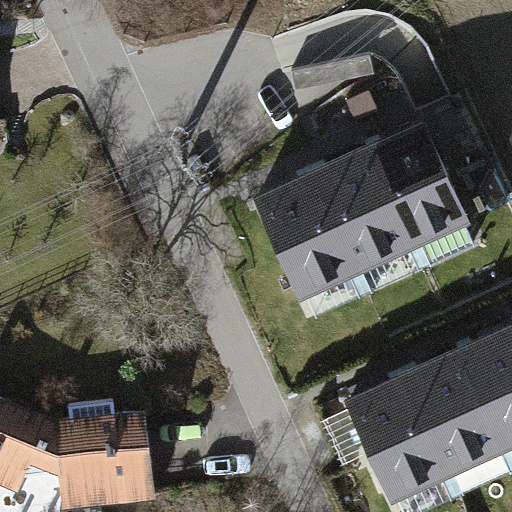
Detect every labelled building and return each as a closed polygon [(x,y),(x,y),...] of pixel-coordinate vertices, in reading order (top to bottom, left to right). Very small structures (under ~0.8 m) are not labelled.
[(425,110),(367,136),(416,241),(473,215),(425,110)] [(367,136),(310,162),(358,267),(416,241),(367,136)] [(310,162),(253,188),(301,293),(358,267),(310,162)] [(511,316),(460,340),(508,445),(511,443),(511,316)] [(460,340),(402,367),(450,472),(508,445),(460,340)] [(402,367),(345,393),(393,498),(450,472),(402,367)] [(38,461),(59,470),(64,506),(156,495),(145,404),(54,415),(0,392),(0,482),(17,490),(31,458),(38,461)]
